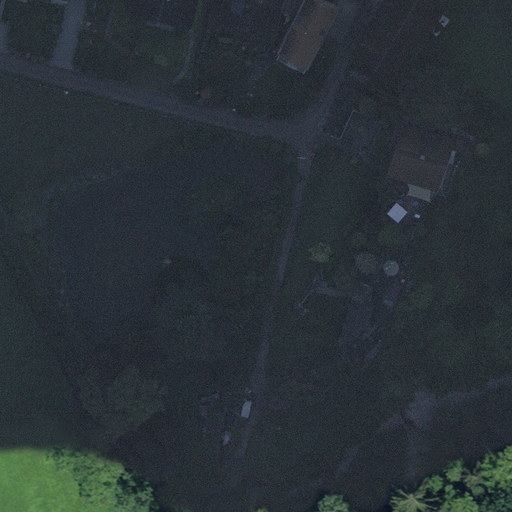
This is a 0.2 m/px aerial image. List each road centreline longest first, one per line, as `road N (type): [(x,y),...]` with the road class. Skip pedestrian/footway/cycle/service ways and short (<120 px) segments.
road 1 (residential): [(0,56),(296,125),(316,115),(371,0)]
road 2 (track): [(316,115),(238,373)]
